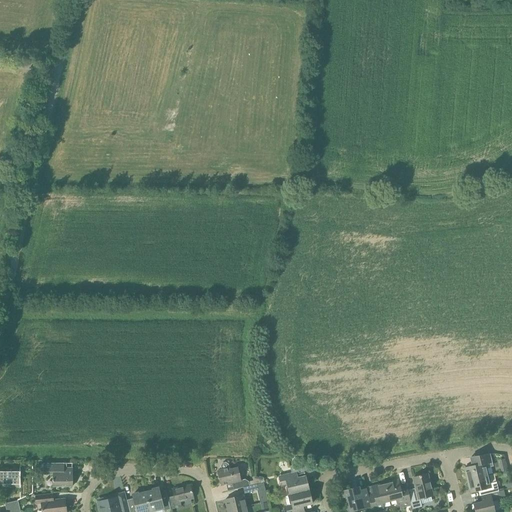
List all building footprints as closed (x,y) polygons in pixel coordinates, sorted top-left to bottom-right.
[(467,481),(488,476),(487,468),(493,466),(490,454),(471,458),(473,466),(464,469),(467,481)] [(73,480),(73,472),(64,472),(64,468),(63,468),(63,463),(44,464),(44,469),(50,475),(53,475),(53,487),(73,486),(73,480)] [(218,471),(221,486),(233,483),(235,490),(257,484),(258,485),(265,484),(263,478),(256,480),(255,477),(241,480),(238,468),(230,470),(229,464),(225,463),(222,463),(220,466),(221,470),(218,471)] [(291,467),(293,474),(279,477),(281,484),(286,483),(290,496),(309,491),(303,464),(291,467)] [(20,469),(0,469),(0,487),(20,487),(20,491),(24,498),(29,495),(30,497),(33,495),(33,494),(33,493),(33,477),(21,477),(20,469)] [(409,494),(412,506),(413,509),(422,507),(420,499),(433,496),(428,474),(413,478),(416,492),(409,494)] [(483,495),(485,495),(498,492),(496,482),(490,483),(488,476),(467,481),(470,493),(482,490),(483,495)] [(412,506),(409,494),(407,486),(400,488),(398,480),(392,482),(393,482),(385,484),(390,502),(398,500),(400,508),(412,506)] [(257,484),(244,488),(245,494),(259,490),(258,485),(257,484)] [(374,494),(367,495),(370,507),(371,511),(376,511),(384,510),(382,503),(390,502),(385,484),(378,486),(378,485),(372,487),(374,494)] [(190,485),(172,490),(174,496),(168,498),(171,510),(182,507),(180,502),(194,498),(190,485)] [(359,487),(342,491),(347,511),(350,511),(370,507),(367,495),(367,494),(366,489),(360,490),(359,487)] [(146,493),(151,511),(163,509),(164,511),(171,510),(166,490),(160,492),(159,489),(153,490),(153,491),(146,493)] [(473,505),(475,511),(494,511),(492,500),(505,497),(503,490),(498,492),(485,495),(487,501),(473,505)] [(309,491),(290,496),(292,505),(286,506),(287,511),(301,511),(301,507),(312,504),(309,491)] [(149,511),(151,511),(146,493),(138,495),(138,494),(133,495),(134,499),(127,500),(130,511),(149,511)] [(66,511),(65,500),(53,501),(52,494),(36,496),(37,504),(41,504),(42,511),(66,511)] [(228,511),(246,507),(243,496),(225,500),(228,511)] [(129,511),(127,504),(120,506),(117,497),(99,501),(101,511),(129,511)] [(20,511),(18,501),(5,504),(6,511),(20,511)]
